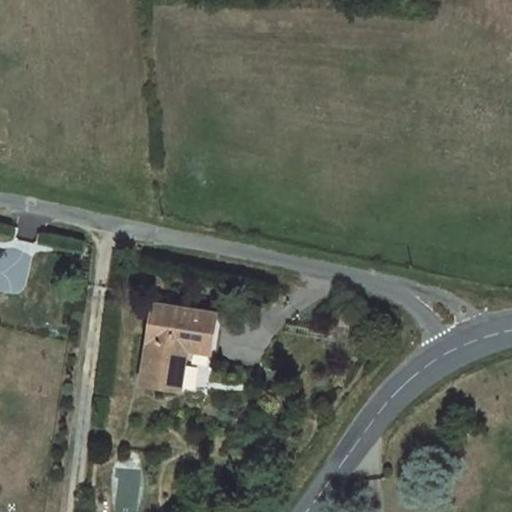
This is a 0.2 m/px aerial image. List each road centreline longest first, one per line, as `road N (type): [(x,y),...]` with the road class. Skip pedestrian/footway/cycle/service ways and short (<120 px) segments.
road 1 (unclassified): [(0,207),(394,294),(440,315),(472,348)]
road 2 (tertiary): [(314,511),(413,388),(472,348)]
